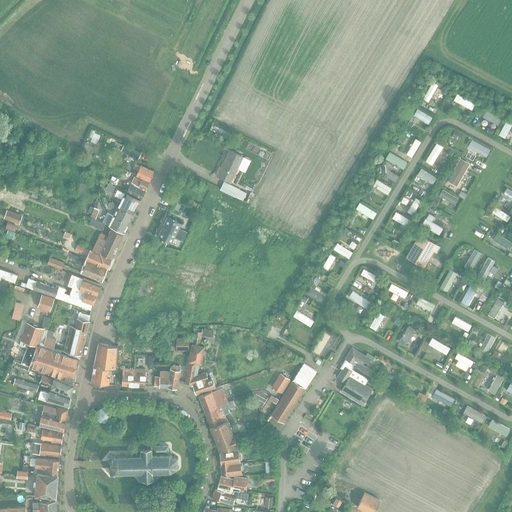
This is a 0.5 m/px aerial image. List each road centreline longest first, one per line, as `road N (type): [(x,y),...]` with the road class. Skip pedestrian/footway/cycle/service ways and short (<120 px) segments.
road 1 (residential): [(83,399),(110,286),(250,0)]
road 2 (residential): [(83,399),(158,396),(195,415),(209,465),(192,511)]
